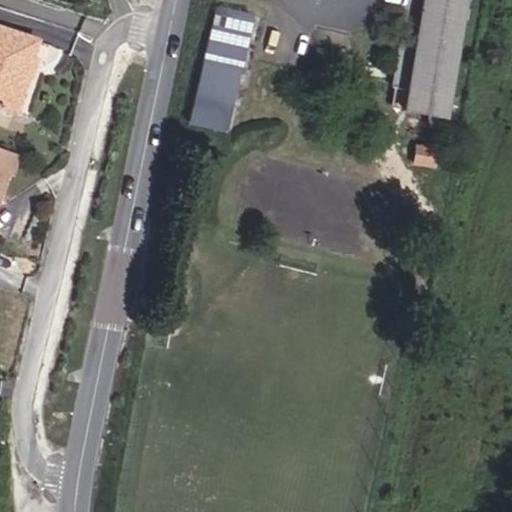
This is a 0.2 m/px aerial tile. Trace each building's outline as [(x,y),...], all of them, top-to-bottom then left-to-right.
[(440,118),(461,0),(419,0),(411,47),(400,45),(396,66),(407,68),(403,89),(392,87),(389,106),(400,108),(400,111),(440,118)] [(227,105),(249,16),(212,6),(198,61),(202,62),(187,122),(220,130),(226,105),(227,105)] [(31,39),(0,29),(0,106),(8,109),(31,39)] [(403,89),(407,68),(396,66),(392,87),(403,89)] [(429,167),(431,150),(413,147),(410,164),(429,167)] [(8,176),(15,156),(8,153),(1,174),(8,176)]
